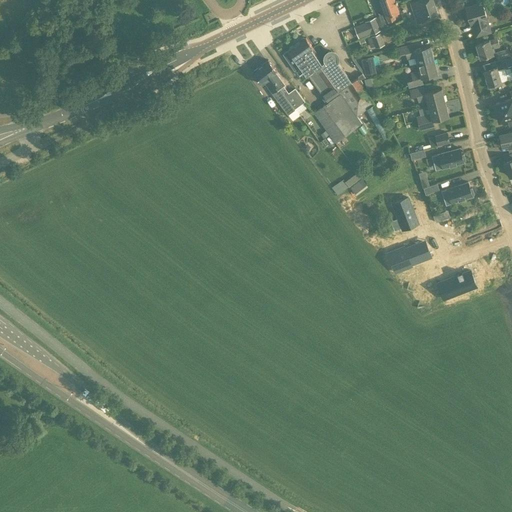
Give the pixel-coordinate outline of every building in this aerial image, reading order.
[(395,19),(393,13),(399,11),(397,7),(394,0),(379,0),(388,22),(395,19)] [(432,0),(416,0),(409,3),(417,23),(429,19),(438,16),(432,0)] [(487,19),(482,3),(465,8),(470,25),(471,24),(475,37),(491,32),(487,19)] [(366,21),(371,34),(380,31),(375,18),(366,21)] [(385,44),(380,32),(371,36),(371,37),(367,38),(370,48),(375,46),(375,48),(385,44)] [(497,37),(489,40),(475,44),(480,58),(493,54),(493,52),(495,52),(497,59),(510,56),(509,55),(510,55),(508,48),(495,52),(494,48),(500,46),(497,37)] [(326,61),(321,64),(311,49),(312,48),(305,38),(302,38),(300,40),(299,42),(296,44),(305,56),(303,56),(313,70),(320,66),(334,87),(336,86),(356,116),(365,110),(383,138),(391,133),(382,118),(374,104),(370,98),(359,80),(357,78),(352,81),(337,60),(337,57),(336,54),(333,52),(330,51),(327,52),(326,54),(325,56),(325,59),(326,61)] [(430,45),(414,49),(412,43),(398,47),(400,54),(405,53),(407,59),(415,57),(417,63),(433,59),(430,45)] [(288,51),(283,54),(294,70),(299,66),(305,75),(306,75),(308,78),(309,77),(322,95),(320,96),(325,103),(340,92),(336,86),(334,87),(320,66),(313,70),(303,56),(305,56),(296,44),(293,46),(291,46),(288,47),(288,49),(287,50),(288,51)] [(365,75),(372,74),(377,72),(374,62),(373,56),(368,57),(361,59),(365,75)] [(495,60),(496,66),(483,70),(488,86),(498,83),(499,90),(509,83),(508,79),(501,81),(497,70),(511,65),(511,60),(510,56),(497,59),(495,60)] [(417,63),(419,70),(410,72),(412,79),(407,80),(409,88),(423,84),(422,77),(437,73),(433,59),(417,63)] [(268,60),(262,64),(294,109),(295,109),(294,108),(305,101),(295,88),(289,93),(283,84),(285,83),(268,60)] [(294,109),(262,64),(252,72),(261,84),(264,82),(271,93),(272,92),(288,114),(294,109)] [(441,88),(426,92),(424,85),(409,89),(411,97),(416,95),(418,102),(426,100),(428,106),(444,102),(441,88)] [(511,89),(509,90),(511,98),(493,104),(498,121),(507,119),(509,126),(511,124),(511,89)] [(325,103),(347,134),(361,124),(356,116),(340,92),(325,103)] [(428,106),(430,112),(416,116),(420,130),(434,126),(433,120),(448,116),(444,102),(428,106)] [(511,131),(499,134),(500,137),(498,139),(499,145),(501,145),(502,147),(511,144),(511,131)] [(447,132),(435,135),(438,146),(450,142),(447,132)] [(438,153),(441,168),(463,162),(463,160),(465,160),(463,154),(461,155),(460,147),(438,153)] [(424,150),(411,153),(412,159),(425,156),(424,150)] [(337,194),(361,177),(356,170),(332,187),(337,194)] [(355,194),(367,185),(362,179),(350,187),(355,194)] [(450,203),(451,204),(474,196),(468,181),(445,188),(446,189),(441,190),(446,205),(450,203)] [(437,183),(423,188),(425,194),(439,190),(437,183)] [(419,223),(409,197),(394,203),(404,229),(419,223)] [(436,222),(446,218),(443,211),(433,215),(436,222)] [(432,259),(425,242),(407,250),(406,248),(390,255),(395,267),(403,264),(406,272),(415,269),(414,267),(432,259)] [(451,277),(441,281),(445,290),(452,287),(457,299),(484,288),(477,271),(453,281),(451,277)]
